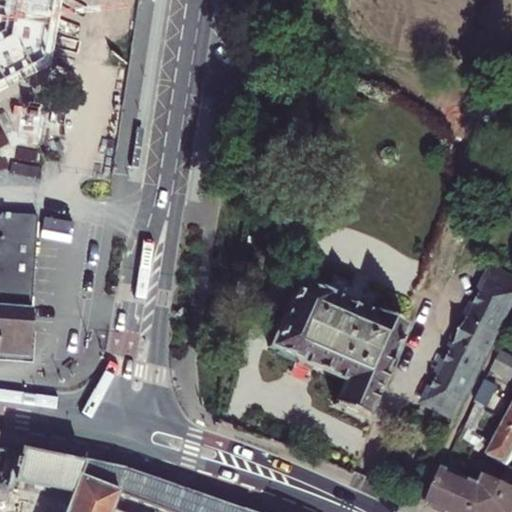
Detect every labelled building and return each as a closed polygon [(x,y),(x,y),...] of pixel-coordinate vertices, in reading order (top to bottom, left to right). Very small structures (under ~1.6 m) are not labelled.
[(0,0),(0,81),(41,61),(50,0),(0,0)] [(0,211),(0,356),(25,358),(27,328),(36,214),(0,211)] [(511,227),(490,218),(480,242),(511,255),(511,227)] [(72,224),(41,221),(39,242),(70,245),(72,224)] [(511,307),(511,279),(494,270),(426,403),(448,414),(456,418),(460,409),(511,307)] [(334,405),(364,418),(405,324),(400,322),(399,315),(387,309),(380,313),(378,312),(376,311),(374,315),(325,294),(297,282),(295,287),(294,286),(269,349),(345,381),(334,405)] [(27,328),(25,358),(32,359),(33,329),(27,328)] [(511,361),(499,354),(494,363),(511,372),(511,361)] [(511,372),(494,363),(489,373),(509,384),(511,378),(511,372)] [(475,400),(487,406),(496,388),(484,382),(475,400)] [(474,402),(486,408),(487,406),(475,400),(474,402)] [(456,418),(448,414),(444,422),(452,425),(456,418)] [(408,422),(396,450),(409,455),(421,427),(408,422)] [(511,458),(511,430),(504,426),(488,456),(508,466),(511,458)] [(21,451),(14,484),(70,496),(83,465),(21,451)] [(237,511),(130,475),(83,465),(70,496),(64,511),(237,511)] [(446,511),(456,490),(461,480),(464,476),(447,469),(429,510),(432,511),(446,511)] [(479,487),(461,480),(456,490),(446,511),(482,511),(497,486),(483,479),(479,487)] [(511,511),(511,492),(497,486),(482,511),(511,511)]
